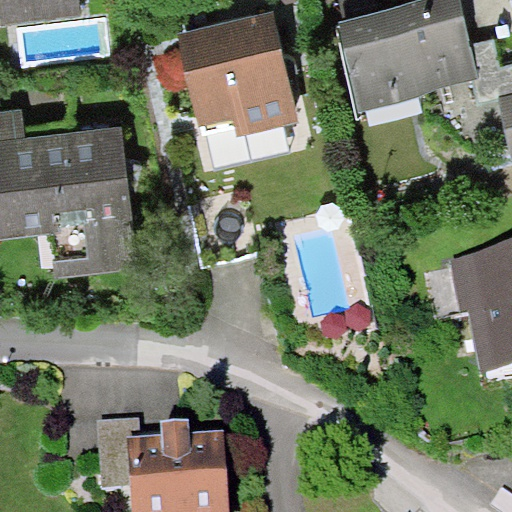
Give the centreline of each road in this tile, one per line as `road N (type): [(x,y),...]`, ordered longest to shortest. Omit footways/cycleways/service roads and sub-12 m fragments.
road 1 (residential): [(0,350),(272,389)]
road 2 (residential): [(272,389),(451,511)]
road 3 (residential): [(272,389),(288,511)]
